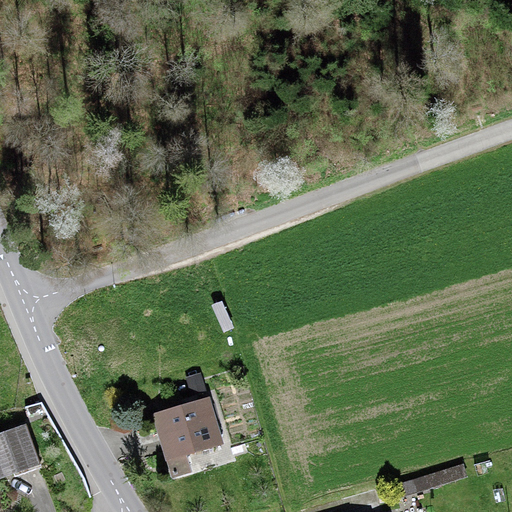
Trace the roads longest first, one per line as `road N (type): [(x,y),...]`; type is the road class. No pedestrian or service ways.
road 1 (residential): [(511,128),(21,303)]
road 2 (tertiary): [(21,303),(131,511)]
